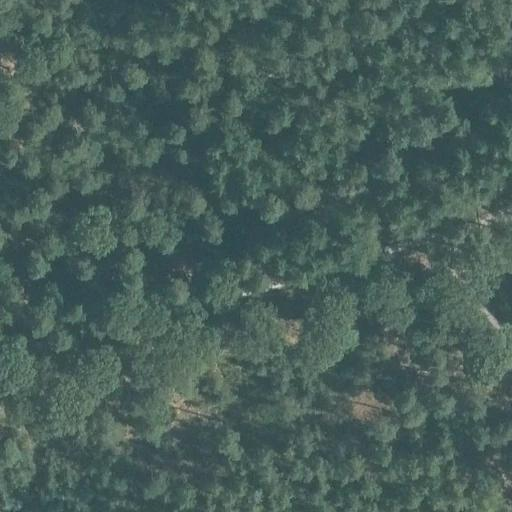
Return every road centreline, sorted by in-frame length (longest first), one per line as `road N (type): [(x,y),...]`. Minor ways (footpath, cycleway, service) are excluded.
road 1 (track): [(511,215),(0,356)]
road 2 (track): [(511,341),(462,267),(452,231)]
